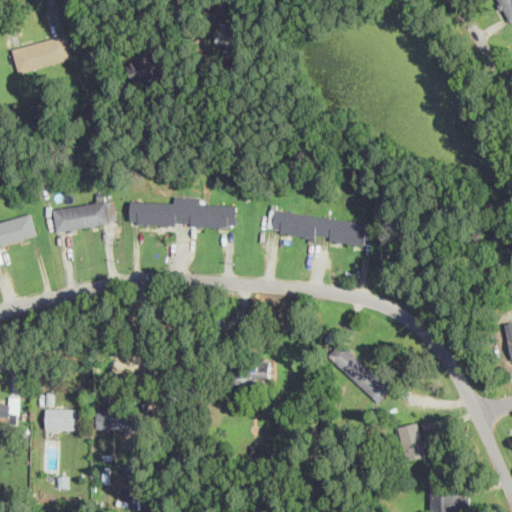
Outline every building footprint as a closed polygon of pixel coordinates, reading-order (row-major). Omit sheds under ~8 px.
[(511,0),(498,0),(509,21),(511,19),(511,0)] [(225,43),(225,56),(244,55),(243,26),(217,27),(218,43),(225,43)] [(13,48),(20,71),(74,57),(68,33),(13,48)] [(137,52),(139,60),(129,63),(134,83),(173,71),(164,43),(137,52)] [(237,225),(237,204),(201,203),(201,195),(175,195),(175,201),(132,200),(131,223),(237,225)] [(58,229),(112,221),(108,199),(54,207),(58,229)] [(374,244),(377,221),(276,208),(273,232),(374,244)] [(0,220),(0,243),(38,234),(33,212),(0,220)] [(379,403),(393,388),(343,340),(329,355),(379,403)] [(271,359),(236,359),(236,382),(271,382),(271,359)] [(0,424),(17,424),(17,404),(0,404),(0,424)] [(77,407),(47,407),(47,428),(77,428),(77,407)] [(136,428),(136,408),(98,408),(98,428),(136,428)] [(407,459),(427,454),(418,421),(399,426),(407,459)] [(470,496),(458,496),(458,482),(432,482),(432,510),(470,510),(470,496)]
